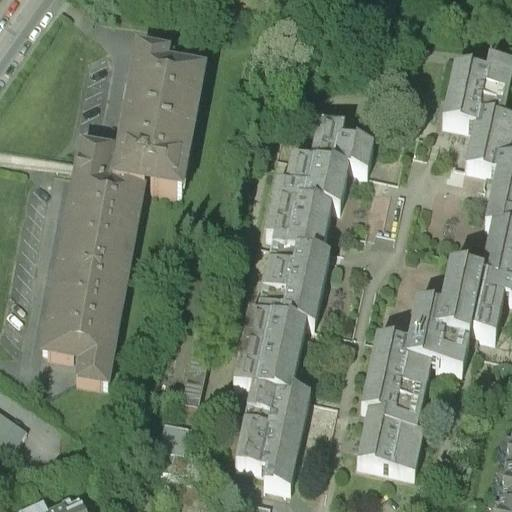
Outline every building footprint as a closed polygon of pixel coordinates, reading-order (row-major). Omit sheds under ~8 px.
[(101,393),(138,195),(175,202),(198,83),(165,77),(167,67),(141,63),(128,135),(123,134),(117,166),(116,166),(115,172),(108,171),(110,159),(85,155),(80,180),(46,363),(80,369),(76,389),(101,393)] [(483,238),(492,239),(511,243),(511,130),(503,129),(511,81),(511,76),(488,70),(484,83),(453,79),(443,133),(472,139),(464,177),(489,183),(494,184),(483,238)] [(339,142),(317,138),(310,169),(290,166),(282,193),(275,192),(273,204),(333,221),(341,221),(347,187),(348,180),(368,183),(374,156),(339,147),(339,142)] [(239,354),(300,368),(307,337),(314,341),(331,268),(321,264),(333,221),(273,204),(265,246),(275,249),(258,325),(246,323),(239,354)] [(511,243),(492,239),(480,290),(450,284),(440,324),(415,319),(408,356),(404,375),(432,380),(436,381),(462,387),(468,351),(470,347),(494,351),(504,312),(511,313),(511,243)] [(180,413),(197,417),(218,317),(201,312),(180,413)] [(416,444),(432,380),(404,375),(408,356),(375,349),(359,423),(367,425),(364,432),(356,475),(413,487),(423,446),(416,444)] [(248,414),(235,477),(267,484),(265,497),(276,499),(291,502),(292,497),(310,408),(291,402),(300,368),(239,354),(231,395),(250,401),(248,414)] [(180,413),(175,440),(192,444),(197,417),(180,413)] [(28,443),(0,424),(0,454),(14,463),(28,443)] [(153,482),(183,488),(192,444),(175,440),(162,438),(153,482)] [(511,511),(511,461),(502,511),(511,511)]
